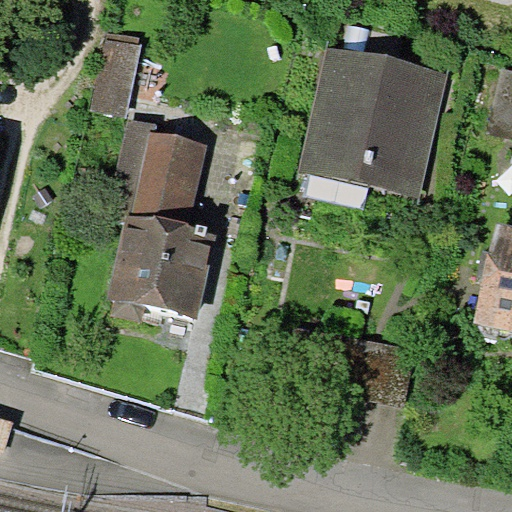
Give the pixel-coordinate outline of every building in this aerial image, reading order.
[(89,117),(117,123),(132,54),(104,48),(89,117)] [(308,166),(407,189),(430,89),(330,66),(308,166)] [(492,111),(511,115),(511,85),(498,82),(492,111)] [(109,307),(188,325),(204,249),(200,249),(201,242),(193,240),(191,247),(174,243),(193,155),(149,145),(151,135),(139,132),(130,173),(141,175),(136,198),(113,193),(106,226),(126,231),(109,307)] [(511,340),(511,247),(493,243),(473,332),(475,332),(474,336),(480,346),(500,351),(510,344),(511,340)] [(284,388),(359,402),(368,355),(293,341),(284,388)] [(408,363),(368,355),(359,402),(399,410),(408,363)]
